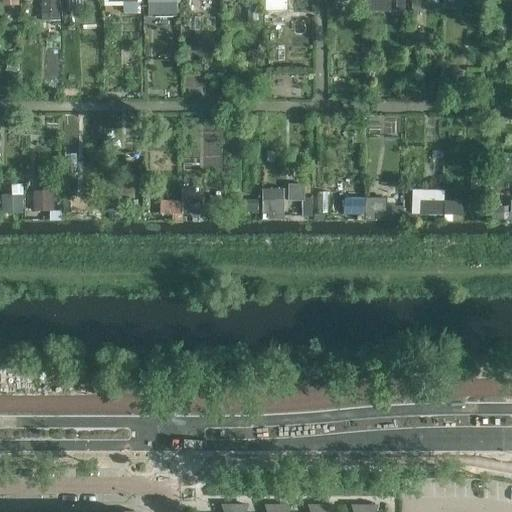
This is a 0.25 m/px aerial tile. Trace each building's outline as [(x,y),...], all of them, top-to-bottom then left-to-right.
[(177,14),(176,0),(149,0),(149,14),(177,14)] [(414,210),(446,210),(446,188),(414,188),(414,210)] [(388,196),(346,195),(345,210),(387,211),(388,196)] [(186,216),(186,199),(161,198),(161,216),(186,216)] [(234,511),(235,503),(221,503),(221,504),(223,511),(234,511)] [(249,503),(235,503),(234,511),(246,511),(249,504),(249,503)]
